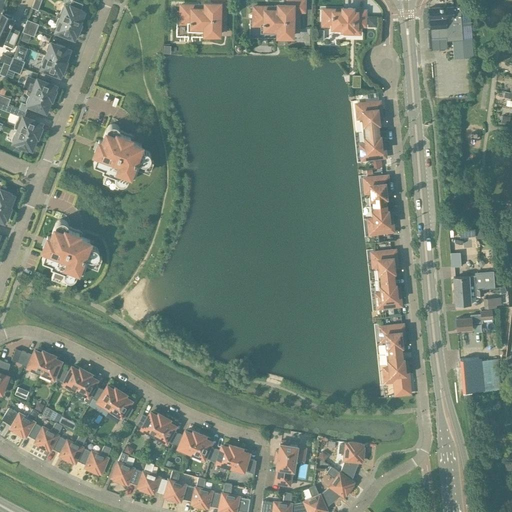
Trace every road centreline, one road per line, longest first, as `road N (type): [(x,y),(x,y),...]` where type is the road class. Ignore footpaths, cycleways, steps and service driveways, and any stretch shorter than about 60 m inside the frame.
road 1 (tertiary): [(472,511),(433,297),(410,0)]
road 2 (tertiary): [(399,0),(452,511)]
road 3 (residential): [(358,511),(380,484),(423,455),(428,440),(384,64)]
road 4 (residential): [(255,511),(258,440),(169,406),(55,341),(28,333),(0,337)]
road 5 (residential): [(36,176),(104,0)]
road 6 (residential): [(0,447),(42,473),(142,511)]
